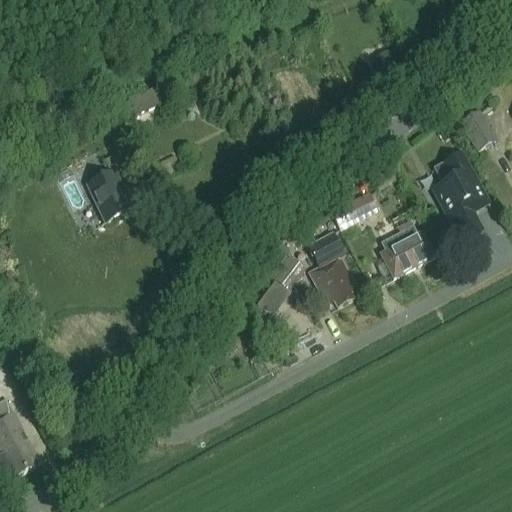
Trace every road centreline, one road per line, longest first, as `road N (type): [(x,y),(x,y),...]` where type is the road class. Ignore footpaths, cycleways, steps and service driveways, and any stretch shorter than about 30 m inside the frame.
road 1 (tertiary): [(131,416),(271,237),(511,35)]
road 2 (residential): [(131,416),(157,433),(197,428),(511,260)]
road 3 (tertiary): [(24,511),(95,461),(131,416)]
